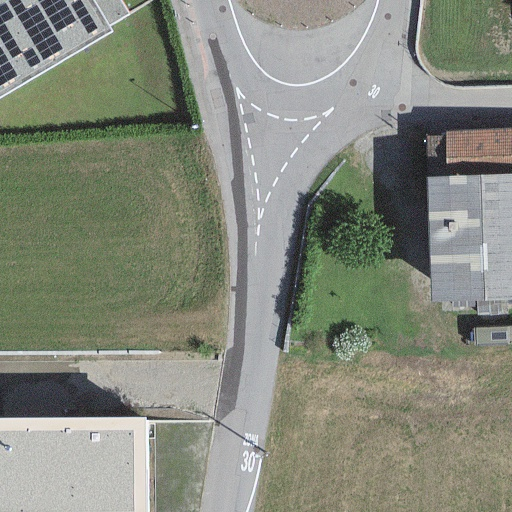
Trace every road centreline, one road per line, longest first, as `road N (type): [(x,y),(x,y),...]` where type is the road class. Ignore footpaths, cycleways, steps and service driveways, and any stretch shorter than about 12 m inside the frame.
road 1 (residential): [(227,511),(248,365),(258,228),(253,158)]
road 2 (residential): [(253,158),(205,0)]
road 3 (residential): [(370,91),(441,107),(511,107)]
road 4 (residential): [(370,91),(253,158)]
